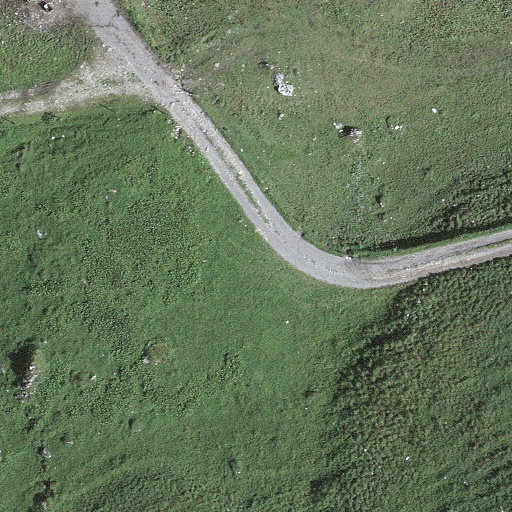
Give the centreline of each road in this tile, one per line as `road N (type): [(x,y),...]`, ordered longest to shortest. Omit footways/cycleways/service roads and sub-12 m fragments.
road 1 (track): [(511,242),(398,269),(352,273),(314,260),(274,225),(85,0)]
road 2 (track): [(153,75),(0,103)]
